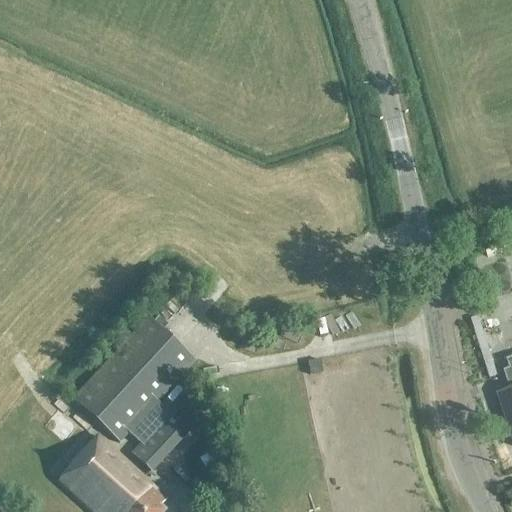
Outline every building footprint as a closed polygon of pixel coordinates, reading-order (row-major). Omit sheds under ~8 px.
[(502,284),(511,283),(511,263),(501,264),(502,284)] [(227,265),(201,292),(211,301),(237,274),(227,265)] [(149,473),(187,432),(156,404),(194,363),(146,319),(71,401),(118,445),(128,435),(139,445),(130,455),(149,473)] [(511,378),(511,390),(498,395),(498,396),(499,396),(503,410),(503,411),(504,411),(509,424),(508,425),(511,437),(511,358),(506,360),(511,378)] [(175,407),(198,433),(205,427),(182,401),(175,407)] [(160,511),(158,509),(165,502),(96,438),(68,468),(69,470),(58,482),(91,511),(160,511)] [(0,490),(9,473),(0,468),(0,490)]
